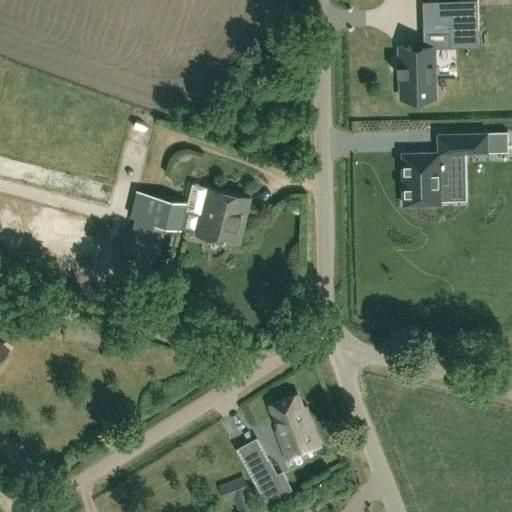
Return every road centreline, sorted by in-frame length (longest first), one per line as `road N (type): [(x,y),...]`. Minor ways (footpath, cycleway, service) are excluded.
road 1 (unclassified): [(32,511),(280,358),(304,346),(334,346)]
road 2 (unclassified): [(334,346),(326,305),(320,0)]
road 3 (residential): [(511,389),(334,346)]
road 4 (unclassified): [(394,511),(334,346)]
